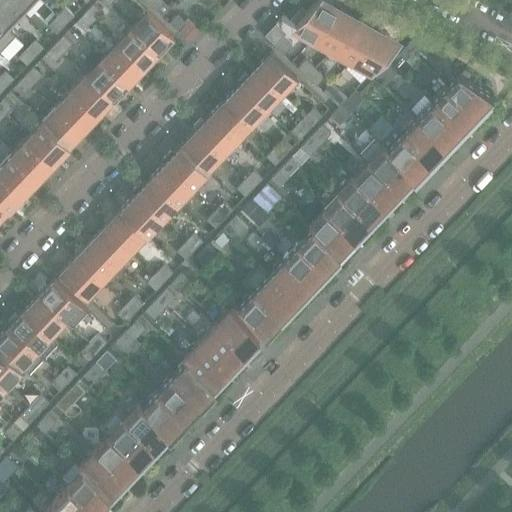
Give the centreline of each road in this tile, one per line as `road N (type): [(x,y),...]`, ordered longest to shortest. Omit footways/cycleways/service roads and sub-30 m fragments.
road 1 (residential): [(511,136),(152,511)]
road 2 (residential): [(0,269),(260,0)]
